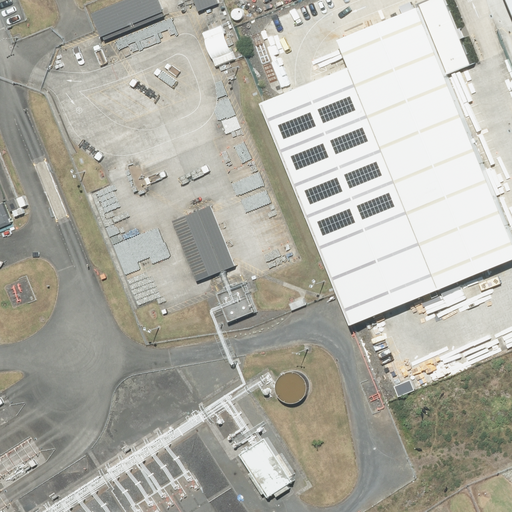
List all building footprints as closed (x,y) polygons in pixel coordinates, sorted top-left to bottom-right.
[(159,0),(124,0),(94,13),(104,38),(165,13),(159,0)] [(219,0),(197,0),(201,10),(220,3),(219,0)] [(266,99),(358,324),(511,261),(511,217),(452,71),(472,63),(446,0),(434,0),(344,37),(355,63),(266,99)] [(0,229),(15,223),(6,202),(0,204),(0,229)] [(236,263),(214,204),(177,217),(199,277),(225,267),(236,263)] [(234,290),(223,294),(227,305),(234,321),(257,312),(246,285),(234,290)] [(291,301),(295,311),(310,305),(306,295),(291,301)] [(301,402),(306,399),(310,396),(312,391),(313,386),(312,380),(309,376),(305,373),(300,371),(294,371),(289,372),(285,375),(282,380),(281,385),(281,390),(283,395),(286,399),(291,401),(296,402),(301,402)] [(297,481),(268,438),(256,446),(244,454),(274,497),(297,481)]
